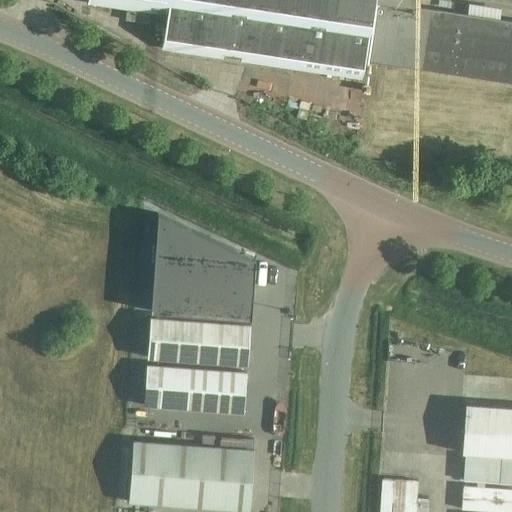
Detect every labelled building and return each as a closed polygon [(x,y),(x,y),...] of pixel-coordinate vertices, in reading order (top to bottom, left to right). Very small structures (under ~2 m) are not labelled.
[(511,22),(424,10),(425,0),(88,0),(168,12),(162,46),(362,78),(365,62),(511,83),(511,22)] [(157,213),(150,312),(250,319),(255,258),(157,213)] [(250,324),(150,316),(147,358),(247,365),(250,324)] [(246,371),(146,363),(143,406),(243,413),(246,371)] [(511,407),(465,404),(462,452),(466,453),(464,480),(511,483),(511,407)] [(128,502),(249,511),(254,450),(133,441),(128,502)] [(418,481),(382,479),(379,511),(427,511),(429,499),(417,498),(418,481)] [(510,511),(511,493),(511,489),(463,486),(461,509),(503,511),(510,511)]
